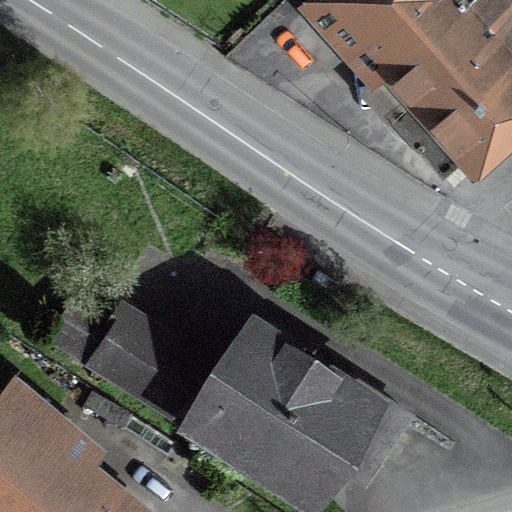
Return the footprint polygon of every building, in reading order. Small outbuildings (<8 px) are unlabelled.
[(511,5),(507,0),(328,0),(466,155),(511,114),(511,5)] [(325,300),(335,285),(314,272),(304,286),(325,300)] [(168,414),(203,358),(118,305),(106,325),(115,331),(106,346),(60,317),(45,340),(120,387),(121,385),(168,414)] [(357,478),(401,411),(354,381),(346,392),(267,341),(236,389),(224,381),(201,417),(304,484),(323,455),(357,478)] [(116,511),(47,453),(68,427),(15,382),(0,399),(0,511),(1,511),(116,511)]
